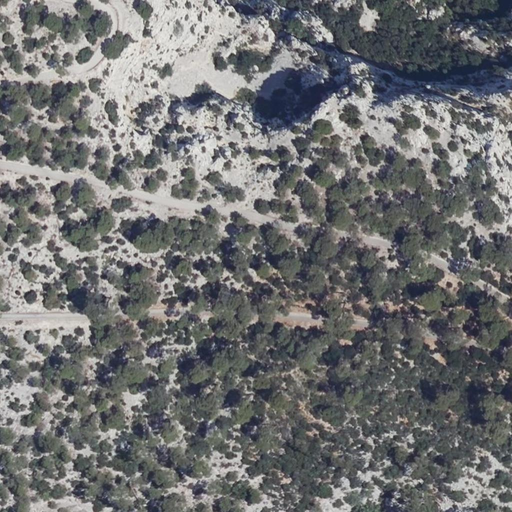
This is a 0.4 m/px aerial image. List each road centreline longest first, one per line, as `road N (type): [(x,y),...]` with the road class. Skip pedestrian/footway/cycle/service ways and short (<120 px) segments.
road 1 (unclassified): [(511,297),(437,251),(0,166)]
road 2 (unclassified): [(0,320),(241,305),(413,319),(511,346)]
road 3 (unclassified): [(0,85),(99,59),(116,33),(115,16),(82,0)]
